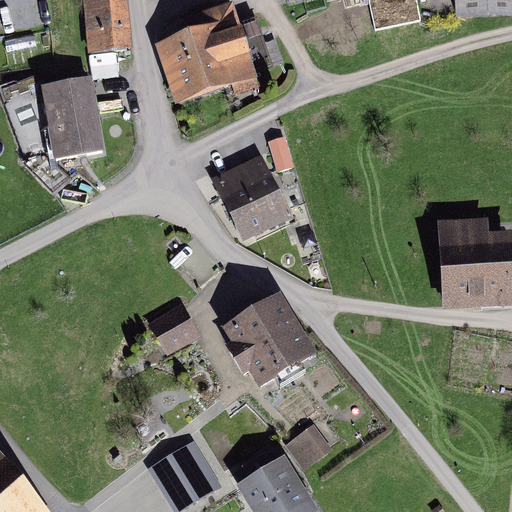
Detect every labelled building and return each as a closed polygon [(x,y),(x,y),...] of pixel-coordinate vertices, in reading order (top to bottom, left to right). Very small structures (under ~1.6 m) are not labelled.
[(129,0),(87,0),(92,64),(134,61),(129,0)] [(511,0),(462,0),(464,23),(511,20),(511,0)] [(235,17),(164,41),(188,112),(259,88),(235,17)] [(0,59),(29,52),(20,18),(0,22),(0,59)] [(101,89),(52,95),(61,165),(110,158),(101,89)] [(291,140),(274,141),(276,172),(293,171),(291,140)] [(239,180),(218,190),(244,248),(295,225),(262,152),(232,166),(239,180)] [(490,227),(443,229),(447,302),(511,303),(511,240),(493,239),(490,227)] [(285,310),(230,344),(263,396),(318,361),(285,310)] [(187,311),(153,332),(170,359),(204,338),(187,311)] [(287,449),(311,475),(339,449),(315,424),(287,449)] [(199,451),(155,476),(175,511),(188,511),(223,492),(199,451)] [(45,511),(0,457),(0,511),(45,511)] [(318,511),(291,462),(242,489),(254,511),(318,511)]
